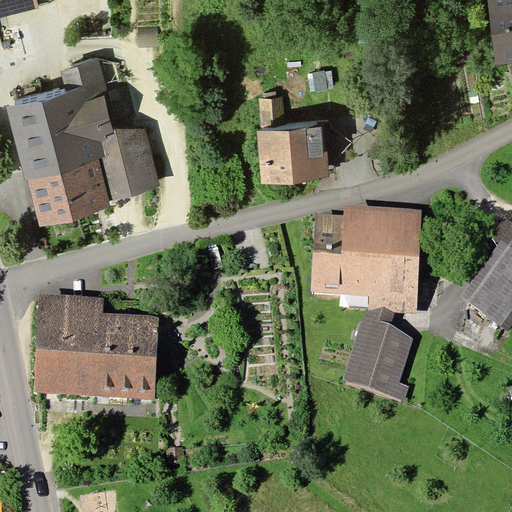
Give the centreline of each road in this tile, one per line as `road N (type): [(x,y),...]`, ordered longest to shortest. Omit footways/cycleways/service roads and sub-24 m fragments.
road 1 (residential): [(511,137),(389,194),(175,235),(0,282)]
road 2 (tertiary): [(40,511),(0,324)]
